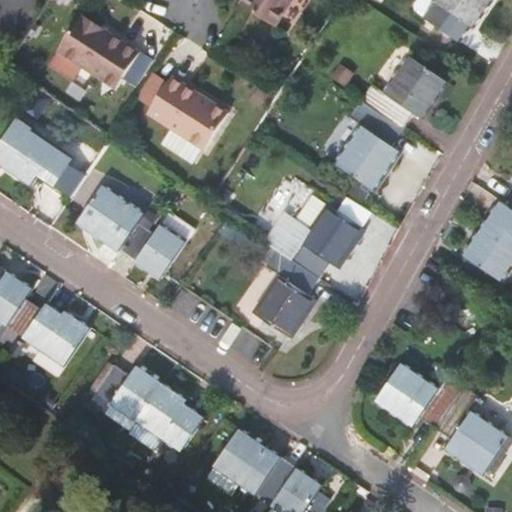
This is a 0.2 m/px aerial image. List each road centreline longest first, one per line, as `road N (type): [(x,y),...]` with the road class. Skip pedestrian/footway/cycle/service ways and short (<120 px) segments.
road 1 (residential): [(315,432),(511,68)]
road 2 (residential): [(0,218),(315,432)]
road 3 (residential): [(315,432),(435,511)]
